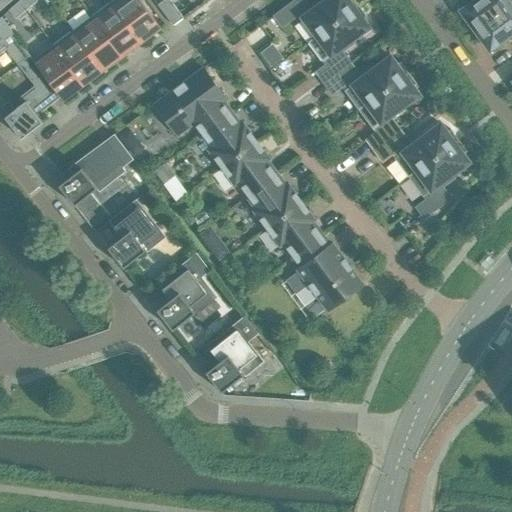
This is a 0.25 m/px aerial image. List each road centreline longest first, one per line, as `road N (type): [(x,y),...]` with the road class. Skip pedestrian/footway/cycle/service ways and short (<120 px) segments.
road 1 (residential): [(469,323),(399,272),(231,48)]
road 2 (residential): [(411,428),(206,413),(139,324)]
road 3 (residential): [(9,161),(38,153),(246,0)]
road 4 (residential): [(139,324),(9,161)]
road 5 (residential): [(511,121),(422,0)]
road 6 (residential): [(25,361),(114,339),(139,324)]
road 7 (residential): [(411,428),(469,323)]
